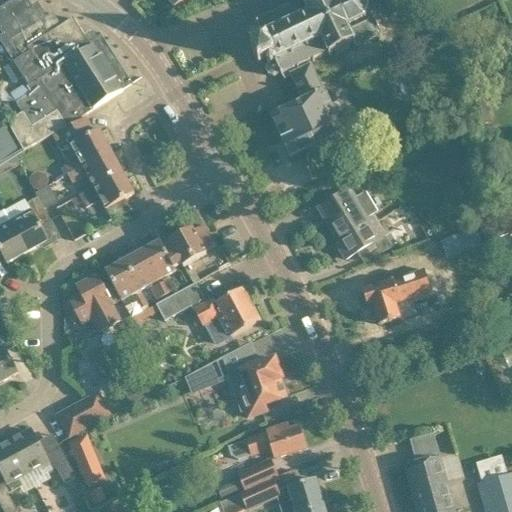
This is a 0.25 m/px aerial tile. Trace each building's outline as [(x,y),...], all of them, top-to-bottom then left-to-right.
[(15,0),(0,9),(0,32),(0,33),(2,36),(0,37),(0,42),(13,64),(22,80),(26,86),(27,88),(26,89),(29,94),(15,102),(22,112),(19,114),(20,115),(5,124),(23,153),(51,137),(131,86),(99,36),(90,33),(85,37),(73,20),(57,30),(49,17),(41,22),(26,0),(15,0)] [(167,0),(174,8),(184,0),(167,0)] [(291,78),(300,99),(321,89),(308,62),(325,54),(326,55),(334,51),(335,55),(349,48),(347,45),(352,42),(355,48),(380,35),(370,15),(364,18),(367,8),(363,0),(301,0),(302,0),(301,1),(301,2),(289,8),(288,6),(286,7),(287,9),(273,16),(272,14),(271,14),(272,16),(258,23),(257,21),(255,22),(256,24),(255,24),(256,25),(250,28),(248,33),(250,39),(256,41),(258,45),(251,49),(258,64),(265,61),(268,65),(266,71),(268,76),(274,78),(280,75),(282,77),(284,81),(291,78)] [(382,0),(389,16),(424,2),(422,0),(382,0)] [(22,80),(13,64),(5,69),(14,85),(22,80)] [(27,88),(26,86),(11,95),(15,102),(29,94),(26,89),(27,88)] [(321,89),(300,99),(302,103),(272,117),(283,141),(282,142),(279,150),(283,158),(291,160),(334,140),(334,139),(343,135),(335,118),(336,118),(324,93),(323,93),(321,89)] [(86,119),(53,138),(66,161),(75,156),(78,160),(63,168),(68,176),(111,153),(99,131),(94,134),(86,119)] [(22,161),(42,192),(54,184),(35,153),(22,161)] [(111,153),(68,176),(72,184),(87,176),(94,189),(122,174),(111,153)] [(14,158),(0,166),(0,177),(19,167),(14,158)] [(367,165),(345,178),(352,189),(373,176),(367,165)] [(94,189),(70,202),(74,209),(83,204),(83,205),(85,205),(86,207),(100,200),(112,222),(131,211),(125,200),(134,196),(122,174),(94,189)] [(348,191),(318,209),(340,244),(340,245),(376,223),(371,216),(377,212),(365,193),(354,200),(348,191)] [(31,212),(11,223),(10,223),(27,254),(48,242),(40,228),(50,222),(41,205),(38,199),(27,205),(31,212)] [(0,253),(6,265),(27,254),(10,223),(11,223),(4,210),(0,211),(0,253)] [(340,244),(337,246),(346,261),(375,243),(385,238),(376,223),(340,245),(340,244)] [(169,243),(162,247),(174,270),(182,266),(183,268),(184,267),(189,265),(200,259),(206,255),(203,249),(213,244),(204,226),(193,232),(192,230),(186,233),(170,241),(169,242),(169,243)] [(439,242),(447,261),(479,248),(471,229),(439,242)] [(385,238),(375,243),(382,254),(391,249),(385,238)] [(160,243),(141,253),(157,282),(176,272),(174,270),(162,247),(160,243)] [(141,253),(123,263),(139,292),(157,282),(141,253)] [(123,263),(105,273),(115,290),(121,302),(139,292),(123,263)] [(424,272),(381,285),(362,292),(367,307),(373,305),(379,326),(400,319),(395,305),(431,293),(424,272)] [(82,327),(83,326),(88,335),(96,330),(98,333),(121,320),(97,277),(76,289),(80,296),(68,302),(82,327)] [(168,281),(159,286),(164,297),(174,292),(168,281)] [(196,285),(156,306),(165,322),(191,308),(193,310),(201,306),(199,303),(204,301),(196,285)] [(159,286),(150,291),(156,302),(164,297),(159,286)] [(260,323),(243,290),(225,300),(215,305),(214,301),(194,312),(202,327),(205,326),(216,346),(260,323)] [(141,296),(131,301),(137,312),(147,307),(141,296)] [(78,335),(68,340),(74,351),(84,345),(78,335)] [(0,384),(18,375),(3,348),(0,350),(0,384)] [(223,358),(187,378),(193,391),(228,377),(235,396),(241,394),(249,418),(267,412),(265,406),(285,398),(279,381),(282,380),(281,376),(283,373),(280,364),(276,363),(275,359),(245,370),(244,366),(228,372),(223,358)] [(132,404),(154,392),(148,382),(127,393),(132,404)] [(69,439),(110,417),(98,395),(57,417),(69,439)] [(267,435),(228,447),(231,455),(238,459),(251,455),(252,456),(272,450),(274,460),(305,450),(299,428),(289,432),(287,426),(266,432),(267,435)] [(31,432),(10,443),(27,474),(37,469),(42,477),(52,471),(31,432)] [(99,465),(87,437),(68,444),(81,473),(99,465)] [(27,474),(10,443),(0,448),(0,472),(7,485),(27,474)] [(64,457),(52,463),(64,485),(76,479),(64,457)] [(404,468),(416,511),(454,511),(439,458),(404,468)] [(240,494),(241,495),(272,481),(277,478),(270,461),(238,475),(245,492),(240,494)] [(511,474),(478,485),(484,506),(511,498),(511,474)] [(292,500),(278,504),(280,511),(305,511),(323,507),(315,480),(296,486),(288,488),(292,500)] [(216,490),(221,501),(241,492),(236,481),(216,490)] [(272,481),(241,495),(248,511),(279,498),(272,481)] [(106,500),(101,487),(90,492),(95,505),(106,500)] [(17,511),(6,492),(0,494),(0,506),(3,511),(17,511)] [(511,511),(511,498),(484,506),(485,511),(511,511)]
